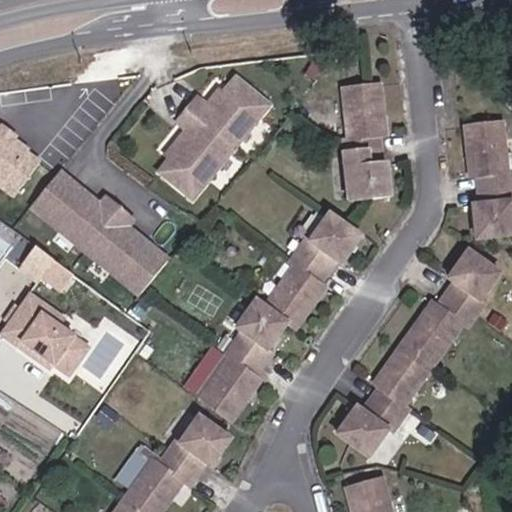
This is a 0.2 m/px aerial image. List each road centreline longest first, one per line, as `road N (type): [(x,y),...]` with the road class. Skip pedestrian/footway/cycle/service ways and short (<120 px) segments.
road 1 (residential): [(374,0),(426,53),(436,199),(413,253),(293,414),(289,463)]
road 2 (tertiary): [(170,0),(0,29)]
